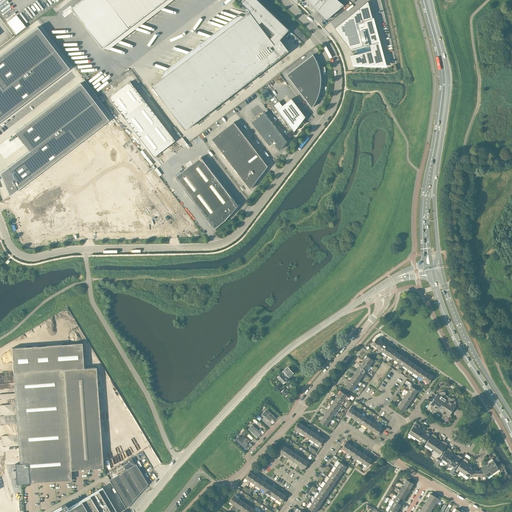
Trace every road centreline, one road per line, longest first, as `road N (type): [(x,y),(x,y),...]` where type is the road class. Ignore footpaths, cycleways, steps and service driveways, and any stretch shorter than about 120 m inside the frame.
road 1 (unclassified): [(288,4),(334,53),(336,98),(238,232),(209,247),(25,258),(12,250),(0,220)]
road 2 (unclassified): [(137,511),(280,354),(377,289)]
road 3 (secondary): [(439,267),(434,183),(449,82),(431,0)]
road 4 (secondary): [(423,0),(443,78),(425,188),(429,266)]
road 5 (secondary): [(431,272),(457,343),(511,429)]
road 6 (secondary): [(511,415),(468,345),(439,267)]
road 7 (unclassified): [(291,418),(382,306),(377,289)]
road 8 (residential): [(282,511),(341,426),(381,451)]
